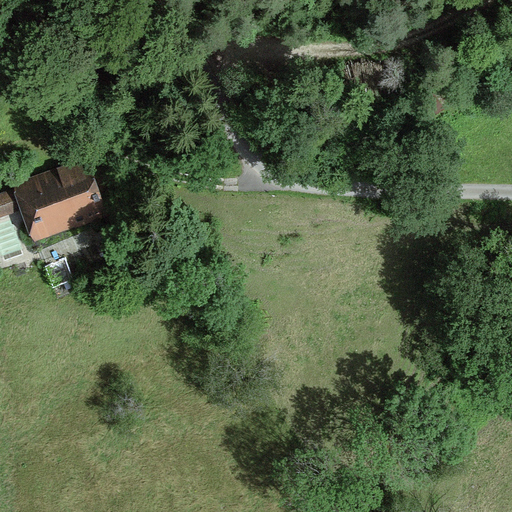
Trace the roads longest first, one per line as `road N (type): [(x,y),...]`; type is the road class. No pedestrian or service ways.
road 1 (unclassified): [(511,192),(272,179),(243,147),(198,51),(155,0)]
road 2 (track): [(198,51),(376,47),(475,0)]
